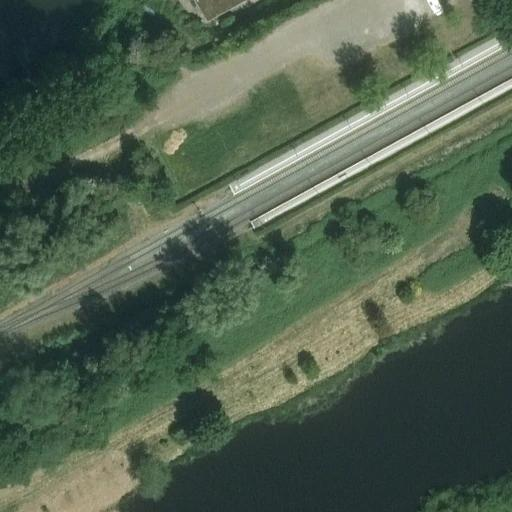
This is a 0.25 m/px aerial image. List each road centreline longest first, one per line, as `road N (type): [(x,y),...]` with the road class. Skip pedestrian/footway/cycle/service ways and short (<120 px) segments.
road 1 (unknown): [(179,104),(0,215)]
road 2 (residential): [(179,104),(352,0)]
